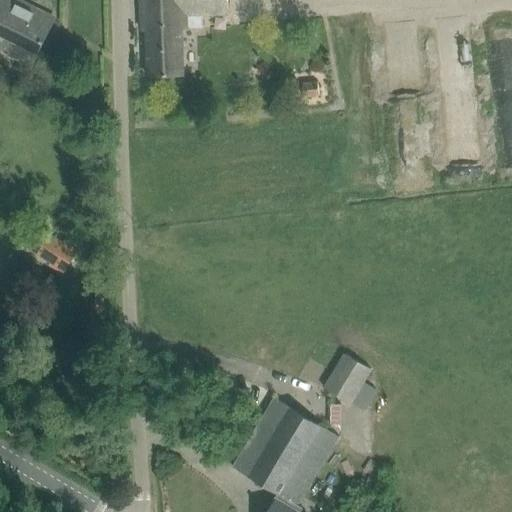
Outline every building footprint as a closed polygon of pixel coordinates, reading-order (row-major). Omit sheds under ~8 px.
[(0,0),(0,49),(32,65),(55,18),(16,0),(0,0)] [(148,76),(168,75),(183,75),(182,29),(203,28),(203,15),(229,14),(228,0),(141,0),(142,30),(147,30),(148,76)] [(321,95),(319,79),(304,80),(305,97),(321,95)] [(430,147),(408,151),(410,160),(432,156),(430,147)] [(63,242),(43,229),(30,250),(50,263),(49,265),(64,274),(80,249),(64,239),(63,242)] [(325,385),(351,400),(373,365),(347,349),(325,385)] [(267,511),(299,511),(298,511),(301,507),(296,504),(337,435),(274,398),(233,467),(278,494),(267,511)]
